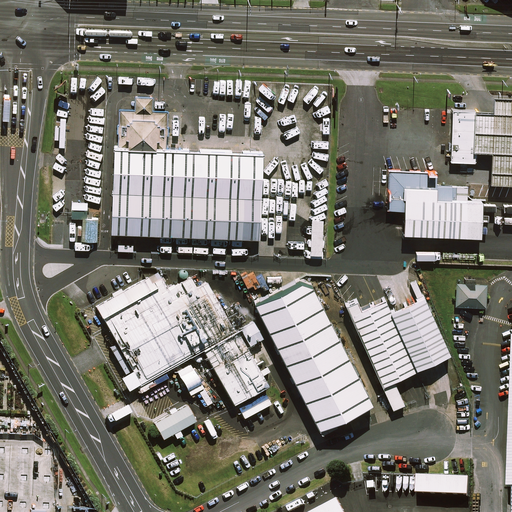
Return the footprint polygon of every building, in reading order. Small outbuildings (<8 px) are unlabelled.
[(486,110),(476,110),(476,151),(485,151),(492,151),(491,177),(491,182),(511,183),(511,96),(494,96),(494,110),(486,110)] [(476,110),(453,109),(451,162),(476,162),(476,151),(476,110)] [(261,150),(116,143),(112,225),(257,231),(261,150)] [(435,166),(392,165),(391,202),(402,202),(402,230),(479,232),(479,193),(435,192),(435,166)] [(88,203),(72,202),(71,217),(83,218),(82,240),(97,241),(98,218),(87,218),(88,203)] [(322,254),(323,220),(312,219),(311,254),(322,254)] [(99,300),(141,374),(201,340),(234,322),(207,275),(197,281),(191,270),(169,283),(159,266),(99,300)] [(373,399),(313,283),(300,278),(255,300),(319,427),(373,399)] [(489,285),(458,285),(458,309),(489,309),(489,285)] [(391,309),(390,309),(417,367),(450,352),(424,294),(391,309)] [(348,302),(346,303),(383,385),(383,384),(394,379),(417,368),(417,367),(390,309),(391,309),(385,297),(361,308),(357,299),(348,303),(348,302)] [(267,380),(234,322),(201,340),(234,398),(267,380)] [(394,379),(383,384),(384,386),(383,386),(393,408),(405,402),(394,379)] [(200,419),(191,404),(156,424),(165,440),(200,419)] [(410,468),(374,468),(374,492),(410,491),(410,468)] [(467,470),(419,469),(418,489),(467,489),(467,470)] [(345,511),(338,499),(312,511),(345,511)]
